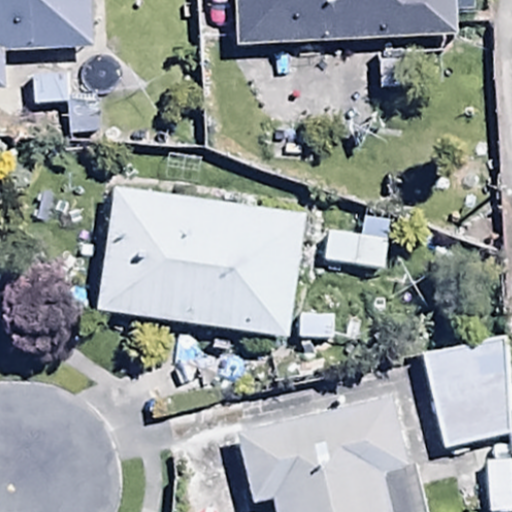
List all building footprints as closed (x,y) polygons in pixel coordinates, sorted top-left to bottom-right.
[(0,0),(0,88),(6,88),(4,55),(94,51),(91,0),(0,0)] [(233,0),(236,50),(459,39),(457,0),(233,0)] [(107,81),(32,83),(32,109),(68,109),(69,137),(108,136),(107,81)] [(306,216),(116,184),(95,309),(285,341),(306,216)] [(391,221),(362,217),(360,236),(327,233),(323,265),(385,272),(391,221)] [(468,349),(422,360),(443,451),(466,446),(475,484),(511,475),(503,439),(510,437),(497,379),(506,377),(500,352),(470,359),(468,349)] [(255,502),(272,498),(275,511),(424,511),(396,396),(238,435),(255,502)]
